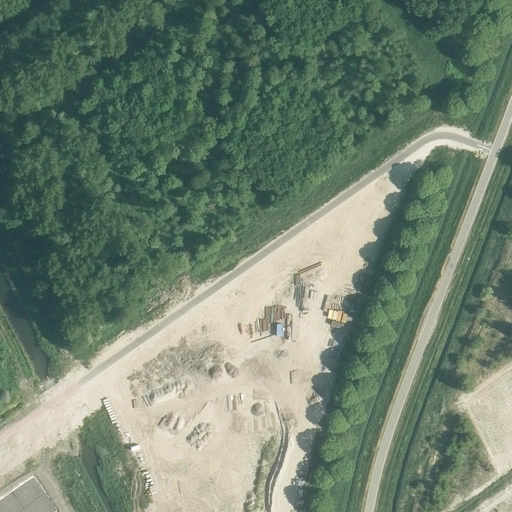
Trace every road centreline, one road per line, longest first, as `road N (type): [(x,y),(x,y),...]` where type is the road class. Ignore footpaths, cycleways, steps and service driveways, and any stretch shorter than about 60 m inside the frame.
road 1 (unclassified): [(369,511),(402,391),(511,106)]
road 2 (unclassified): [(0,459),(138,362)]
